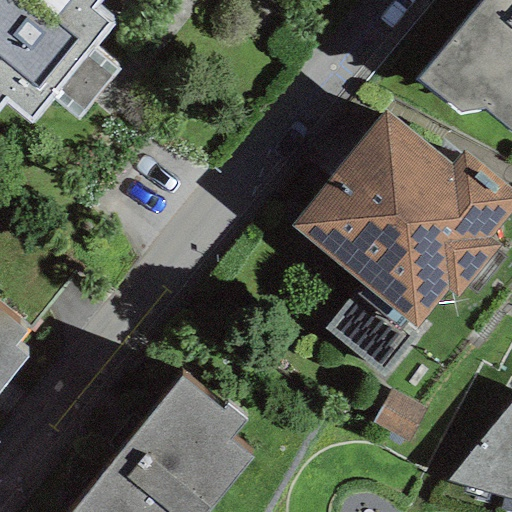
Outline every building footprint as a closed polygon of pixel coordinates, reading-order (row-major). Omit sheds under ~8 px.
[(114,6),(106,0),(0,0),(0,90),(3,87),(29,106),(50,81),(76,101),(114,50),(92,34),(114,6)] [(484,110),(511,132),(511,0),(480,0),(415,79),(457,115),(484,110)] [(452,166),(384,110),(289,226),(417,329),(448,291),(458,299),(498,249),(489,241),(511,212),(511,191),(463,152),(452,166)] [(0,375),(27,342),(14,331),(25,317),(0,297),(0,280),(0,281),(0,280),(0,375)] [(414,339),(353,291),(322,329),(384,377),(414,339)] [(206,511),(252,458),(228,441),(246,421),(226,404),(222,410),(181,378),(71,511),(206,511)] [(426,410),(390,389),(370,424),(406,445),(426,410)] [(511,400),(447,482),(511,500),(511,400)]
